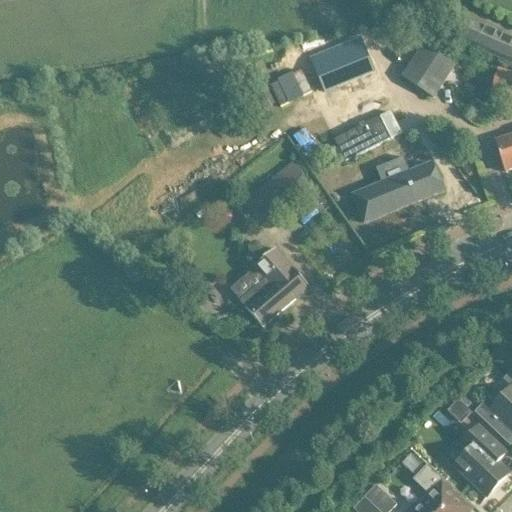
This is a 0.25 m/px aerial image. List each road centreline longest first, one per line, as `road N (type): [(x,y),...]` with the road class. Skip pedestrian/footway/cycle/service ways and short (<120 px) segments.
road 1 (secondary): [(511,232),(347,321),(273,384),(152,511)]
road 2 (secondary): [(172,511),(284,394),(362,332),(511,258)]
